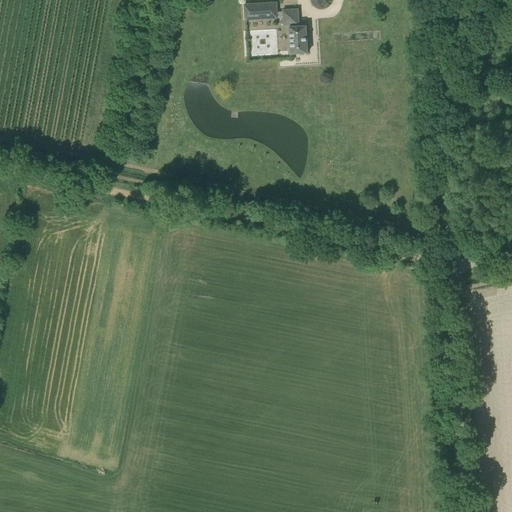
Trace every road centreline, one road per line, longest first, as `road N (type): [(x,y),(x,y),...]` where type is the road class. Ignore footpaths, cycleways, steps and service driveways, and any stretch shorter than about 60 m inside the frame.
road 1 (track): [(0,166),(454,261)]
road 2 (tertiary): [(454,261),(439,0)]
road 3 (tertiary): [(467,511),(454,261)]
